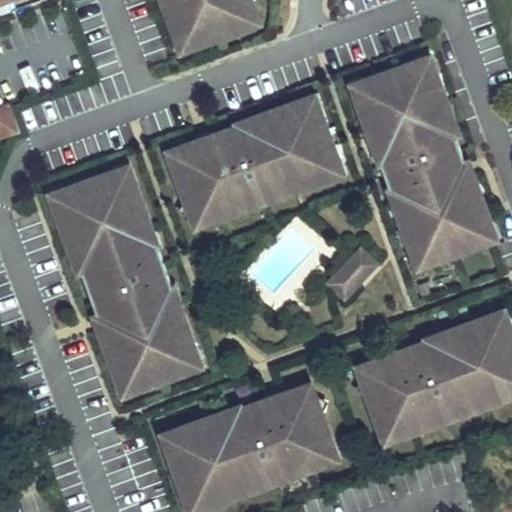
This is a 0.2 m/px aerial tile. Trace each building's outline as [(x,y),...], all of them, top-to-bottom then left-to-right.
[(0,0),(0,14),(38,0),(0,0)] [(189,47),(252,24),(247,11),(252,10),(248,0),(166,0),(167,2),(171,0),(175,10),(171,12),(179,36),(184,34),(189,47)] [(247,11),(252,24),(252,25),(261,22),(256,8),(252,10),(247,11)] [(189,47),(184,34),(176,37),(181,51),(189,48),(189,47)] [(418,61),(422,70),(431,67),(435,66),(431,55),(418,60),(418,61)] [(484,227),(493,223),(474,173),(466,176),(461,163),(459,156),(463,154),(450,117),(445,119),(441,108),(446,107),(431,67),(422,70),(418,61),(364,80),(368,90),(358,93),(373,133),(378,131),(381,140),(374,143),(391,192),(399,190),(402,198),(397,200),(416,251),(421,250),(426,265),(448,257),(447,252),(466,245),(468,250),(490,242),(484,227)] [(364,79),(351,84),(355,95),(358,93),(368,90),(364,80),(364,79)] [(305,98),(306,101),(310,111),(319,107),(314,94),(305,98)] [(203,151),(173,162),(189,206),(199,211),(207,208),(209,215),(234,206),(237,213),(285,195),(283,188),(292,185),(293,189),(333,175),(329,165),(339,161),(319,107),(310,111),(306,101),(267,116),(268,120),(258,124),(256,119),(211,136),(212,141),(201,145),(203,151)] [(0,108),(0,125),(17,120),(12,105),(0,108)] [(267,116),(256,119),(258,124),(268,120),(267,116)] [(0,125),(0,138),(21,132),(17,120),(0,125)] [(211,136),(169,151),(173,162),(203,151),(201,145),(212,141),(211,136)] [(470,160),(461,163),(466,176),(474,173),(470,160)] [(344,174),(339,161),(329,165),(334,177),(344,174)] [(131,164),(123,167),(129,183),(133,181),(137,180),(131,164)] [(65,206),(60,208),(79,259),(84,257),(88,268),(83,270),(100,315),(105,314),(109,324),(104,326),(123,377),(127,375),(133,391),(155,383),(153,378),(173,371),(174,375),(196,367),(191,352),(195,350),(177,299),(172,301),(169,292),(177,289),(159,240),(151,243),(147,234),(152,232),(133,181),(129,183),(123,168),(101,176),(103,181),(83,188),(82,183),(60,191),(65,206)] [(59,190),(51,193),(57,209),(60,208),(65,206),(60,191),(59,190)] [(199,211),(189,206),(197,229),(237,214),(237,213),(234,206),(209,215),(207,208),(199,211)] [(499,240),(493,223),(484,227),(490,242),(490,243),(499,240)] [(361,249),(335,277),(342,283),(336,290),(345,298),(377,264),(361,249)] [(416,251),(412,253),(418,269),(427,266),(426,265),(421,250),(416,251)] [(79,259),(76,260),(80,271),(83,270),(88,268),(84,257),(79,259)] [(335,277),(329,283),(336,290),(342,283),(335,277)] [(506,310),(495,313),(496,317),(500,327),(509,323),(511,323),(506,310)] [(100,315),(96,317),(100,327),(109,324),(105,314),(100,315)] [(446,335),(401,352),(402,357),(391,361),(393,366),(377,372),(380,378),(371,381),(367,391),(383,435),(424,421),(426,428),(475,410),(473,403),(482,400),(483,404),(511,394),(511,330),(509,323),(500,327),(496,317),(457,331),(458,336),(448,340),(446,335)] [(195,350),(191,352),(196,367),(197,369),(205,366),(199,349),(195,350)] [(402,357),(401,352),(358,367),(367,391),(371,381),(380,378),(377,372),(393,366),(391,361),(402,357)] [(123,377),(119,378),(125,395),(133,392),(133,391),(127,375),(123,377)] [(311,384),(269,400),(271,404),(283,400),(285,406),(300,400),(302,406),(311,403),(320,408),(311,384)] [(213,420),(174,435),(177,444),(168,448),(187,502),(197,498),(200,508),(240,493),(238,488),(247,485),(250,493),(299,475),(296,467),(336,452),(320,408),(311,403),(302,406),(300,400),(285,406),(283,400),(271,404),(269,400),(224,416),(225,421),(215,425),(213,420)] [(424,421),(383,435),(386,443),(426,428),(424,421)] [(172,431),(162,435),(166,448),(168,448),(177,444),(174,435),(172,431)] [(296,467),(299,475),(339,460),(336,452),(296,467)] [(197,498),(186,502),(189,511),(198,511),(201,511),(197,498)]
